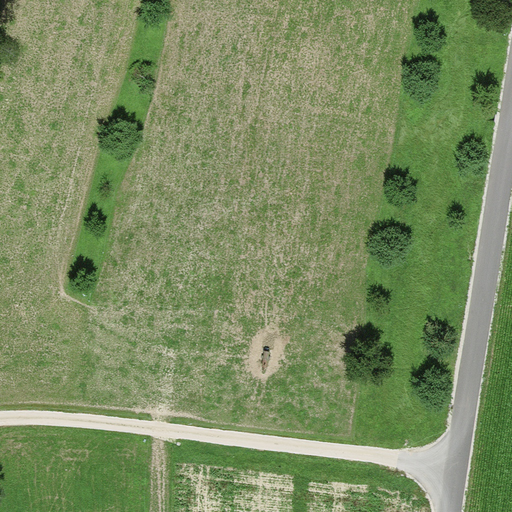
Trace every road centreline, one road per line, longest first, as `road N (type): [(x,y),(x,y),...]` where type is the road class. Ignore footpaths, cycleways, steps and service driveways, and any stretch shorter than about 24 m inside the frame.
road 1 (track): [(450,470),(70,418),(0,419)]
road 2 (unclassified): [(511,111),(444,511)]
